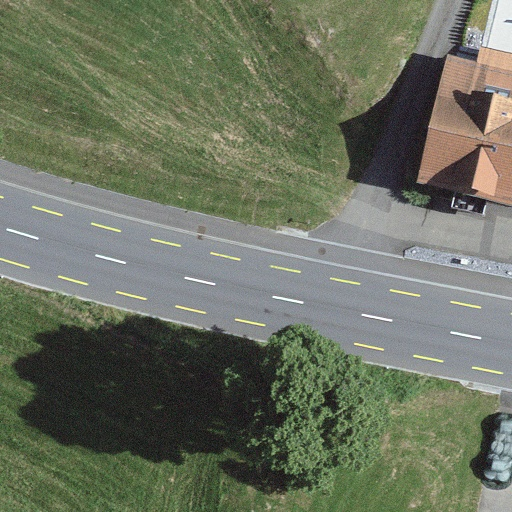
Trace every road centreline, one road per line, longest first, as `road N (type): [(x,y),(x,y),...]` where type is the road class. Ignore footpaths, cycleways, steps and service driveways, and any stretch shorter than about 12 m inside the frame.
road 1 (primary): [(0,229),(339,311)]
road 2 (unclassified): [(339,311),(452,0)]
road 3 (primary): [(339,311),(511,342)]
